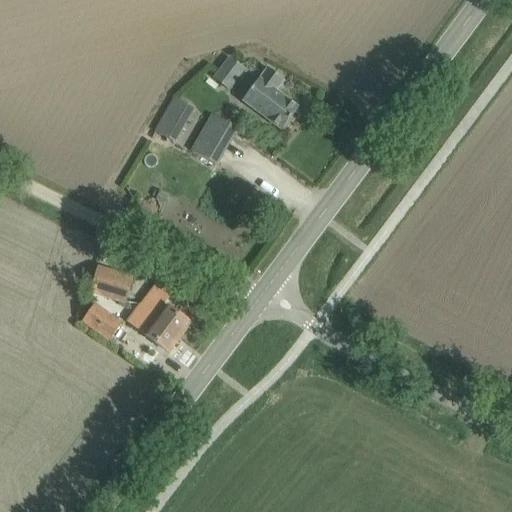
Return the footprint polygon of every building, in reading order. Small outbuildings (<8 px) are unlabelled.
[(214,78),(229,89),(245,69),(230,57),(214,78)] [(298,109),(290,103),(275,92),(284,80),(268,68),(259,80),(243,101),(281,130),(298,109)] [(185,121),(168,112),(157,132),(174,142),(185,121)] [(214,114),(191,152),(216,166),(238,128),(214,114)] [(100,270),(93,295),(122,303),(130,278),(100,270)] [(191,326),(183,320),(165,306),(164,308),(163,306),(168,299),(168,300),(172,294),(150,278),(134,300),(141,305),(138,308),(147,311),(158,318),(156,322),(172,334),(180,340),(191,326)] [(94,305),(81,324),(108,342),(121,323),(94,305)] [(180,340),(172,334),(156,322),(158,318),(147,311),(138,308),(128,322),(135,327),(135,328),(169,354),(180,340)]
